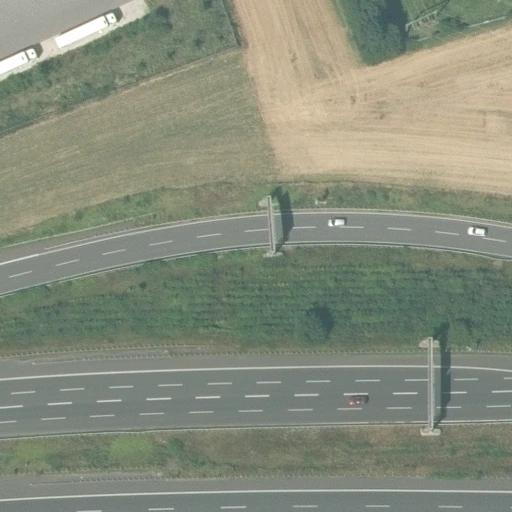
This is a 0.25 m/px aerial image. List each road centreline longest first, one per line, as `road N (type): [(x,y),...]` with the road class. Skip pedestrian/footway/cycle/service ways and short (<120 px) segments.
road 1 (motorway): [(511,242),(299,227),(161,243),(0,279)]
road 2 (motorway): [(511,409),(0,425)]
